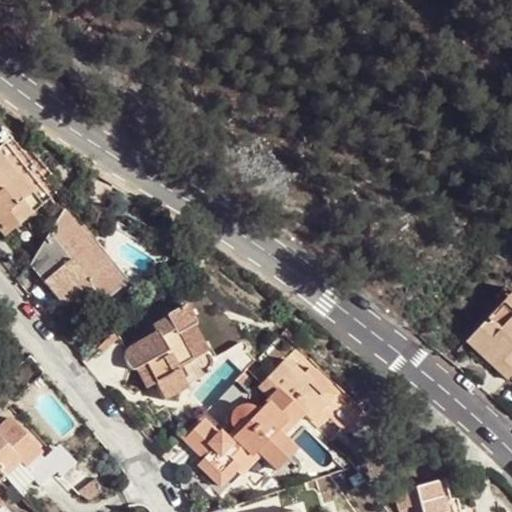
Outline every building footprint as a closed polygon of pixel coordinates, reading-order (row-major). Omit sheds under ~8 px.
[(4,146),(0,149),(0,233),(4,238),(49,202),(4,146)] [(36,254),(28,268),(64,310),(89,289),(102,305),(124,288),(61,211),(36,254)] [(10,250),(26,271),(28,268),(36,254),(10,250)] [(511,293),(501,304),(511,314),(511,293)] [(511,314),(501,304),(464,343),(486,363),(495,353),(503,361),(494,371),(506,382),(511,376),(511,314)] [(184,333),(193,329),(195,323),(187,309),(183,308),(167,317),(166,321),(152,329),(155,336),(130,350),(127,352),(125,355),(124,359),(124,362),(125,365),(127,368),(129,370),(132,372),(137,373),(146,390),(154,386),(163,402),(187,388),(185,385),(207,373),(209,372),(211,369),(211,367),(211,364),(210,361),(206,354),(197,358),(184,333)] [(206,354),(193,329),(184,333),(197,358),(206,354)] [(112,336),(95,353),(100,357),(117,341),(112,336)] [(486,363),(494,371),(503,361),(495,353),(486,363)] [(286,360),(281,365),(298,381),(302,376),(286,360)] [(298,381),(281,365),(262,385),(266,388),(252,403),(259,410),(254,415),(250,410),(246,407),(240,406),(234,407),(230,411),(228,418),(228,423),(232,430),(236,434),(226,445),(199,420),(186,433),(213,459),(207,467),(226,484),(230,482),(255,454),(260,459),(263,462),(281,443),(277,439),(273,434),(296,410),(301,414),(318,431),(328,421),(337,431),(328,441),(331,444),(341,434),(343,436),(360,420),(348,408),(336,396),(325,408),(319,401),(323,396),(302,376),(298,381)] [(309,370),(302,376),(323,396),(319,401),(325,408),(336,396),(309,370)] [(277,439),(301,414),(296,410),(273,434),(277,439)] [(0,475),(1,474),(18,493),(32,480),(40,489),(56,474),(42,456),(43,455),(8,418),(0,426),(0,475)] [(318,431),(328,441),(337,431),(328,421),(318,431)] [(294,454),(281,443),(263,462),(277,473),(294,454)] [(230,482),(234,486),(260,459),(255,454),(230,482)] [(444,511),(437,484),(394,496),(398,511),(411,507),(412,511),(444,511)]
